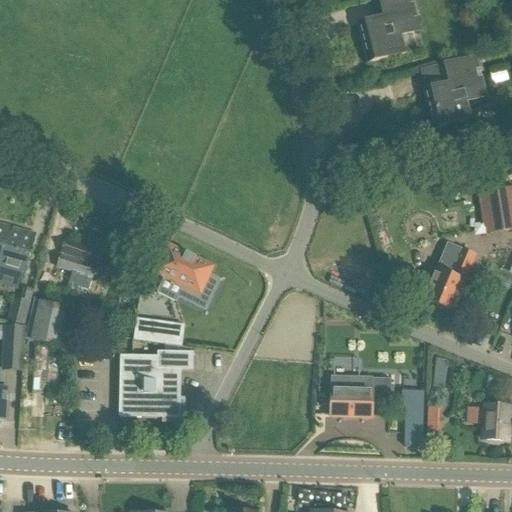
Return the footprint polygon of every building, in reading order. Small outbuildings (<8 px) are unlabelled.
[(420,31),(412,0),(375,0),(370,1),(370,3),(374,2),(379,20),(354,26),(354,27),(359,26),(368,63),(363,64),(363,65),(387,59),(386,56),(403,52),(403,50),(396,52),(393,37),(420,31)] [(486,98),(476,58),(435,67),(436,69),(440,68),(444,86),(420,92),(420,93),(425,92),(434,129),(429,130),(429,131),(453,125),(452,122),(470,117),(470,116),(463,118),(459,104),(486,98)] [(511,187),(478,193),(484,236),(511,232),(511,187)] [(421,220),(408,227),(416,239),(428,232),(421,220)] [(0,264),(10,228),(0,225),(0,264)] [(34,234),(10,228),(0,264),(0,272),(22,279),(34,234)] [(66,239),(56,267),(72,273),(68,284),(88,291),(101,252),(66,239)] [(460,250),(460,251),(447,245),(436,271),(435,270),(423,300),(452,312),(465,283),(464,282),(475,256),(460,250)] [(167,247),(154,274),(182,287),(177,298),(205,311),(219,282),(208,276),(212,268),(167,247)] [(0,310),(0,321),(22,328),(29,304),(12,299),(8,313),(0,310)] [(33,340),(60,341),(61,300),(34,299),(33,340)] [(2,373),(21,374),(23,328),(4,327),(2,373)] [(119,407),(118,418),(131,419),(130,423),(142,424),(142,419),(163,419),(167,419),(180,409),(180,400),(181,373),(192,373),(193,355),(163,354),(163,359),(132,358),(120,358),(119,382),(119,407)] [(331,392),(330,418),(370,419),(370,417),(371,394),(371,380),(331,380),(331,392)] [(422,448),(423,392),(400,391),(400,410),(404,410),(403,448),(422,448)] [(441,422),(440,405),(428,406),(429,423),(441,422)] [(467,409),(466,425),(483,426),(482,441),(507,442),(508,438),(509,417),(509,410),(484,409),(484,410),(467,409)] [(284,506),(298,508),(300,496),(287,493),(284,506)]
